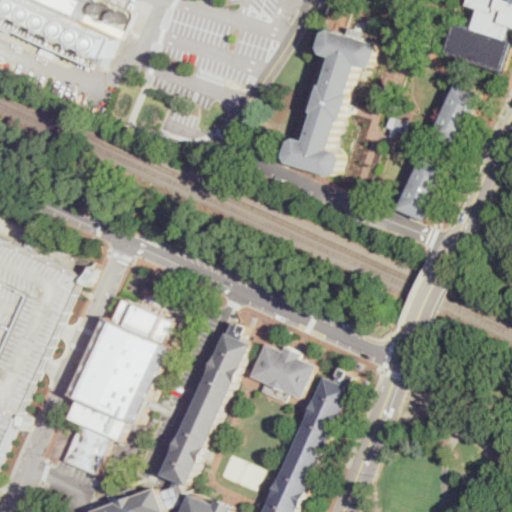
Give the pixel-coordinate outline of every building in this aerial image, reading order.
[(0,0),(10,0),(1,21),(0,20),(0,0)] [(38,0),(121,37),(108,68),(7,23),(17,0),(38,0)] [(511,0),(511,66),(510,73),(450,54),(461,20),(477,25),(482,8),(474,5),(475,0),(511,0)] [(379,65),(373,67),(364,64),(355,94),(357,94),(348,121),(346,120),(336,149),(345,152),(348,158),(343,173),(338,176),(296,162),(293,156),(297,142),(304,138),(312,141),(322,112),(320,111),(329,85),(331,85),(340,57),(331,54),(328,48),(333,33),(339,30),(381,43),(384,49),(379,65)] [(57,49),(54,58),(41,52),(45,44),(57,49)] [(490,95),(466,147),(440,135),(464,83),(490,95)] [(414,123),(410,134),(400,131),(398,137),(392,135),(394,129),(390,127),(394,116),(414,123)] [(456,168),(432,220),(407,208),(430,156),(456,168)] [(0,229),(48,251),(94,272),(68,331),(53,365),(0,488),(0,229)] [(180,322),(171,343),(178,346),(144,423),(136,420),(127,441),(117,436),(100,474),(70,460),(86,423),(77,418),(86,397),(79,393),(113,318),(120,321),(130,299),(180,322)] [(195,485),(186,481),(180,478),(171,474),(234,332),(236,333),(241,321),(248,324),(249,322),(256,325),(251,338),(259,342),(244,375),(195,485)] [(258,375),(273,342),(290,350),(292,345),(308,352),(306,357),(323,364),(308,397),(296,392),(292,401),(267,390),(271,381),(258,375)] [(271,511),(318,406),(331,376),(341,380),(347,367),(355,370),(354,372),(360,375),(355,386),(358,387),(302,511),(271,511)] [(152,427),(146,440),(141,438),(147,425),(152,427)] [(180,478),(186,481),(184,486),(187,493),(190,501),(195,503),(192,509),(183,505),(174,509),(175,511),(102,511),(126,503),(123,493),(138,487),(142,496),(166,487),(167,491),(176,487),(180,478)] [(124,501),(116,505),(111,495),(119,491),(124,501)] [(195,503),(198,494),(222,505),(224,499),(239,506),(237,511),(239,511),(190,511),(192,509),(195,503)]
